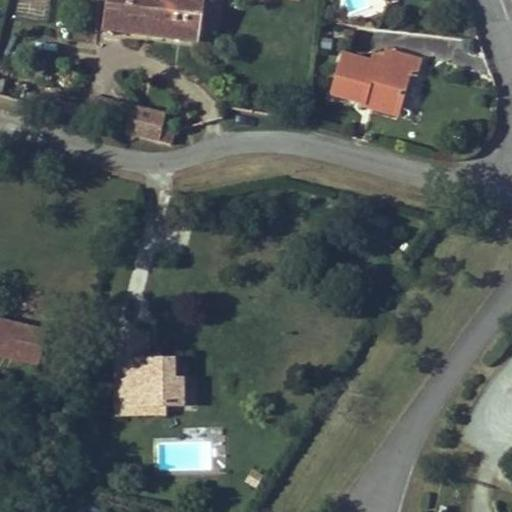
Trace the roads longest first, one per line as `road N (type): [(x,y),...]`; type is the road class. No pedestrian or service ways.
road 1 (residential): [(0,119),(132,159),(285,138),(503,184)]
road 2 (residential): [(511,297),(392,459),(378,511)]
